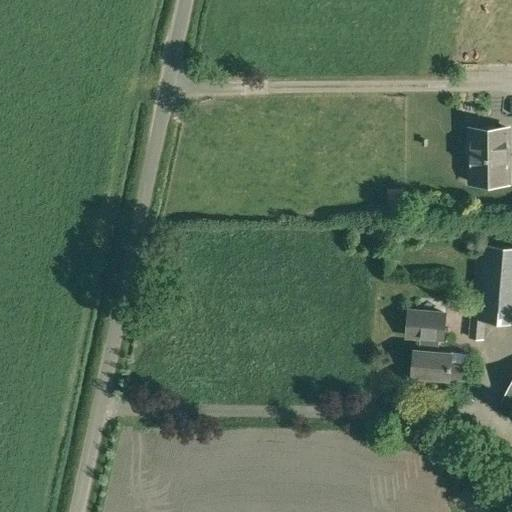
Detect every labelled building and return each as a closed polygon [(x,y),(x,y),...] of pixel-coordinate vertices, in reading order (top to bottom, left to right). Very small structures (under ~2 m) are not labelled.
[(470,129),(470,183),(508,183),(508,128),(470,129)] [(511,246),(477,243),(469,338),(482,339),(484,319),(511,321),(511,246)] [(421,338),(420,350),(414,349),(412,376),(450,378),(450,377),(466,378),(467,364),(451,363),(451,352),(433,350),(434,338),(442,339),(444,313),(408,311),(406,337),(421,338)] [(457,355),(474,355),(475,346),(458,345),(457,355)] [(511,406),(511,377),(501,402),(511,406)]
